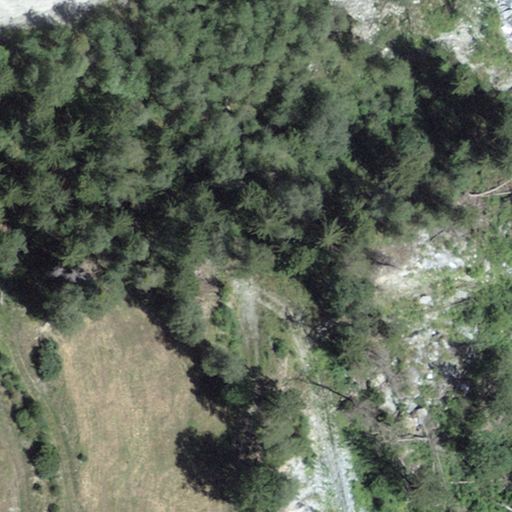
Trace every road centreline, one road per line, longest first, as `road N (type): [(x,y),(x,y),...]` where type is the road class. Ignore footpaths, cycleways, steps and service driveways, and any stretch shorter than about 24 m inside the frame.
road 1 (track): [(339,511),(314,417),(303,330),(258,314),(234,511)]
road 2 (track): [(80,511),(60,441),(0,329)]
